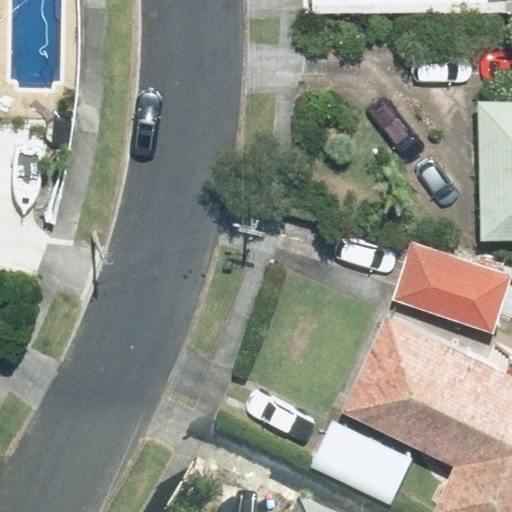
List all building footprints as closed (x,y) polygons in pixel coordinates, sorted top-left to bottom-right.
[(511,77),(490,78),(494,215),(511,214),(511,77)] [(511,254),(417,225),(399,285),(507,318),(511,302),(511,254)] [(355,389),(472,443),(450,490),(498,511),(511,511),(511,347),(398,296),(355,389)] [(425,441),(345,406),(324,453),(404,488),(425,441)] [(332,511),(307,501),(301,511),(332,511)]
